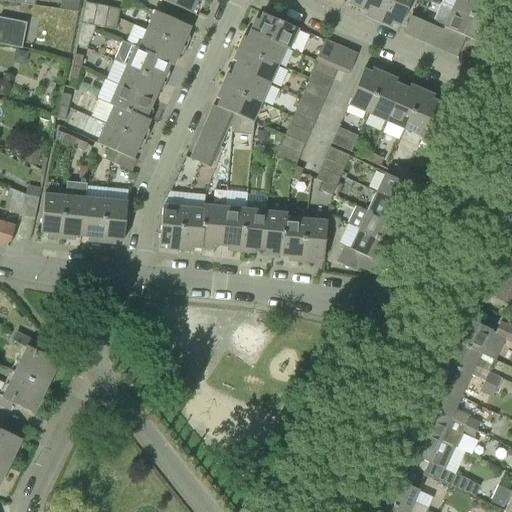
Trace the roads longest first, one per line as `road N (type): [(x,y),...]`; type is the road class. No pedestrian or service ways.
road 1 (residential): [(138,279),(146,190),(230,0)]
road 2 (residential): [(409,301),(138,279)]
road 3 (residential): [(505,97),(274,0)]
road 4 (residential): [(308,511),(409,301)]
road 5 (residential): [(409,301),(505,97)]
road 6 (residential): [(200,511),(81,374)]
road 7 (residential): [(26,511),(81,374)]
